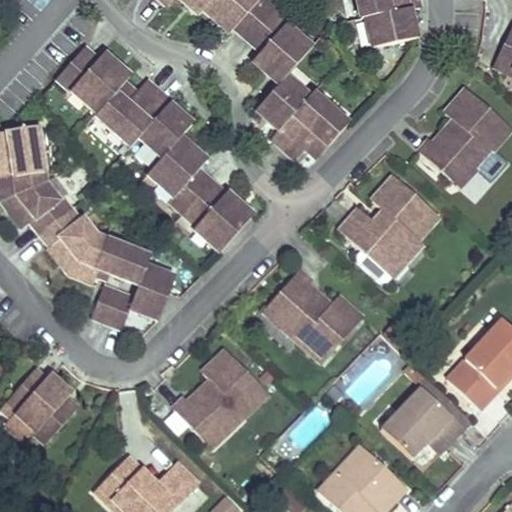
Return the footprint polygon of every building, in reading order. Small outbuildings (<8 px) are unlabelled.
[(212,0),(158,0),(166,7),(172,0),(177,0),(197,18),(205,9),(209,3),(212,0)] [(254,0),(212,0),(209,3),(205,9),(212,15),(215,11),(219,16),(214,22),(228,35),(233,29),(247,41),(274,10),(262,0),(257,0),(256,1),(254,0)] [(389,15),(385,0),(354,0),(359,21),(364,20),(389,15)] [(364,20),(370,50),(416,41),(409,12),(419,9),(416,0),(385,0),(389,15),(364,20)] [(281,31),(288,23),(274,10),(247,41),(260,52),(251,62),(278,86),(285,79),(310,50),(298,39),(294,43),(281,31)] [(511,25),(492,68),(511,76),(511,25)] [(117,67),(103,55),(98,61),(83,49),(56,80),(71,92),(74,89),(88,100),(84,104),(96,115),(97,115),(117,92),(119,89),(127,81),(119,74),(116,78),(111,74),(117,67)] [(292,117),(307,99),(285,79),(278,86),(255,112),(277,131),(270,139),(283,150),(303,127),(292,117)] [(128,150),(136,141),(149,127),(138,116),(157,95),(144,84),(128,102),(117,92),(97,115),(96,115),(92,119),(128,150)] [(510,131),(466,92),(444,116),(452,124),(458,129),(451,137),(440,137),(432,145),(429,142),(418,154),(449,182),(459,172),(475,171),(510,131)] [(190,127),(167,108),(169,106),(157,95),(138,116),(149,127),(136,141),(160,162),(175,143),(190,127)] [(346,127),(311,95),(307,99),(292,117),(303,127),(283,150),(295,161),(311,143),(323,153),(346,127)] [(458,129),(452,124),(440,137),(451,137),(458,129)] [(42,175),(35,129),(21,131),(0,133),(0,166),(4,166),(5,176),(12,175),(13,180),(42,175)] [(205,163),(190,151),(184,157),(180,153),(183,150),(175,143),(160,162),(155,167),(145,177),(158,188),(161,184),(175,196),(168,204),(182,216),(210,184),(196,173),(205,163)] [(449,182),(457,190),(475,171),(459,172),(449,182)] [(44,186),(42,175),(13,180),(12,175),(5,176),(0,177),(0,202),(6,210),(8,208),(24,228),(30,223),(40,235),(69,211),(59,198),(55,201),(44,186)] [(437,218),(393,179),(371,203),(388,218),(378,229),(358,211),(338,233),(384,274),(396,260),(402,265),(421,245),(417,241),(437,218)] [(233,214),(239,207),(225,195),(224,196),(210,184),(182,216),(210,240),(207,244),(219,255),(249,221),(241,214),(238,218),(233,214)] [(94,237),(82,222),(80,224),(69,211),(40,235),(39,235),(65,267),(63,268),(68,276),(92,285),(98,271),(94,269),(105,241),(94,237)] [(148,258),(105,241),(94,269),(98,271),(92,285),(102,289),(94,308),(90,318),(106,324),(117,295),(132,301),(148,258)] [(402,265),(396,260),(384,274),(390,280),(402,265)] [(168,293),(173,279),(145,268),(132,301),(117,295),(106,324),(121,330),(129,310),(156,321),(168,293)] [(321,364),(361,320),(336,298),(329,306),(323,312),(315,305),(315,294),(306,287),(310,283),(298,272),(270,305),(280,314),(282,329),(321,364)] [(323,312),(329,306),(315,294),(315,305),(323,312)] [(282,329),(280,314),(270,305),(263,312),(282,329)] [(511,332),(501,322),(445,381),(478,412),(497,392),(494,389),(511,370),(511,332)] [(266,395),(225,352),(201,374),(209,383),(215,389),(207,396),(196,395),(188,403),(184,400),(173,411),(202,441),(212,431),(228,432),(266,395)] [(497,392),(511,376),(511,370),(494,389),(497,392)] [(69,395),(48,377),(42,383),(32,374),(7,401),(17,411),(14,414),(35,433),(39,428),(50,438),(72,414),(62,403),(69,395)] [(215,389),(209,383),(196,395),(207,396),(215,389)] [(461,431),(419,390),(393,416),(399,422),(385,437),(408,460),(424,444),(429,438),(442,450),(461,431)] [(385,437),(399,422),(393,416),(379,431),(385,437)] [(44,445),(50,438),(39,428),(35,433),(33,435),(44,445)] [(202,441),(210,449),(228,432),(212,431),(202,441)] [(436,457),(442,450),(429,438),(424,444),(436,457)] [(342,482),(368,455),(359,447),(333,474),(342,482)] [(372,511),(373,511),(378,506),(385,511),(405,490),(368,455),(342,482),(333,474),(316,493),(336,511),(372,511)] [(196,486),(174,465),(153,486),(126,459),(93,492),(112,511),(157,511),(168,502),(174,508),(196,486)] [(208,511),(237,511),(225,498),(208,511)]
